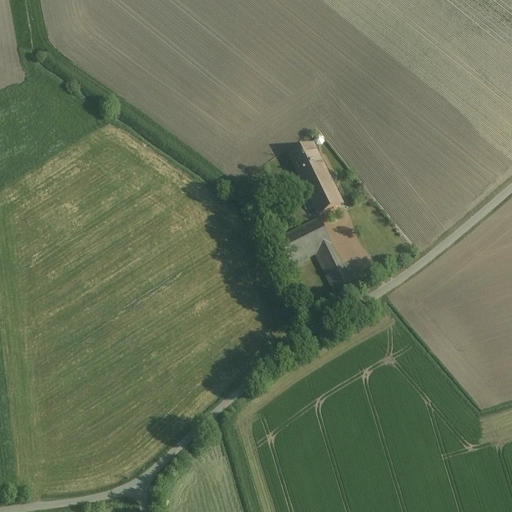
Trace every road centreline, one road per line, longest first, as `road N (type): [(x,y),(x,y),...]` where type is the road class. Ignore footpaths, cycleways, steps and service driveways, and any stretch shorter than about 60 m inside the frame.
road 1 (unclassified): [(140,482),(297,338),(384,290),(511,188)]
road 2 (unclassified): [(0,509),(114,494),(140,482)]
